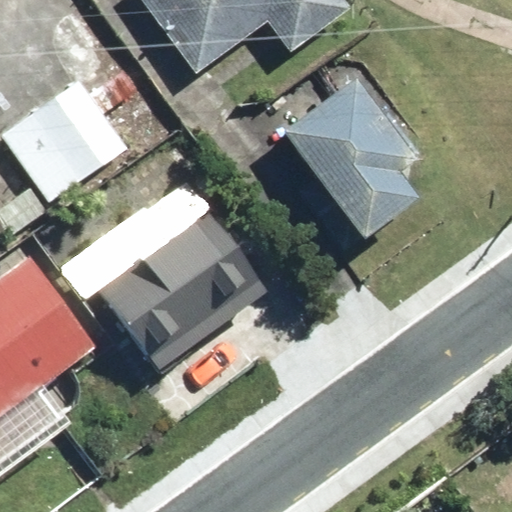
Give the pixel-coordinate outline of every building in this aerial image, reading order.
[(343,11),(334,0),(138,0),(194,77),(264,26),(284,54),(343,11)] [(325,87),(269,135),(353,237),(435,170),(353,69),(341,79),(327,63),(314,74),(325,87)] [(0,144),(45,205),(120,149),(68,79),(0,129),(0,144)] [(90,293),(126,267),(83,208),(36,242),(79,301),(90,293)] [(260,296),(200,214),(126,267),(90,293),(150,376),(260,296)] [(0,413),(91,348),(22,253),(0,269),(0,413)]
